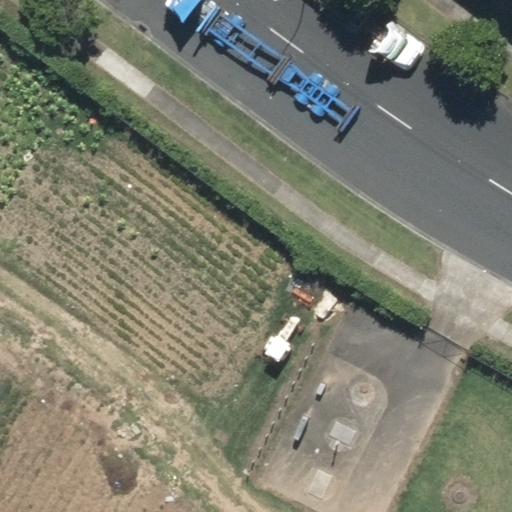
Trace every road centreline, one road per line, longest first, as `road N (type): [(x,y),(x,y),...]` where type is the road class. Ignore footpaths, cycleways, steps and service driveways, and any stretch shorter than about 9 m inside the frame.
road 1 (secondary): [(511,204),(455,172),(231,0)]
road 2 (track): [(0,302),(182,439),(253,511)]
